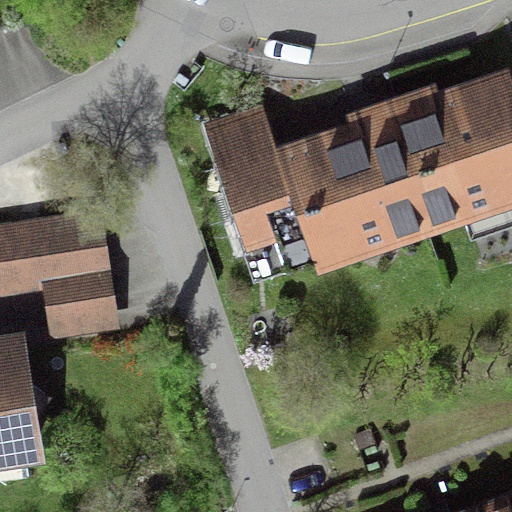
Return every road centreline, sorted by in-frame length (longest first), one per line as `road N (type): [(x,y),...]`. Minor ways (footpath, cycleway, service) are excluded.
road 1 (residential): [(112,84),(269,511)]
road 2 (residential): [(405,0),(306,16),(218,0)]
road 3 (residential): [(0,143),(112,84)]
